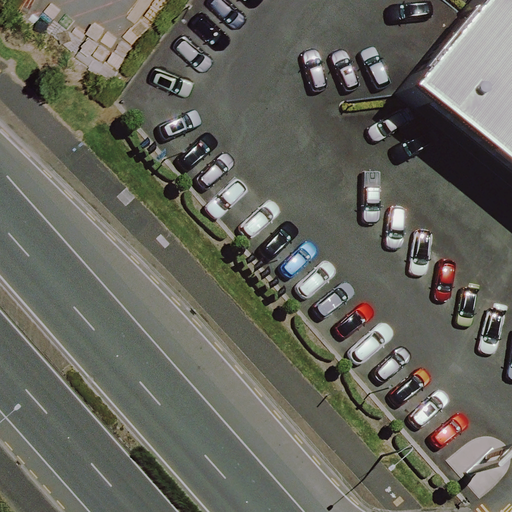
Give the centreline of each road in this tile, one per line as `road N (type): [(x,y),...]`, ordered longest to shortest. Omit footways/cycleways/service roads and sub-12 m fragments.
road 1 (secondary): [(0,226),(256,511)]
road 2 (secondary): [(113,511),(0,386)]
